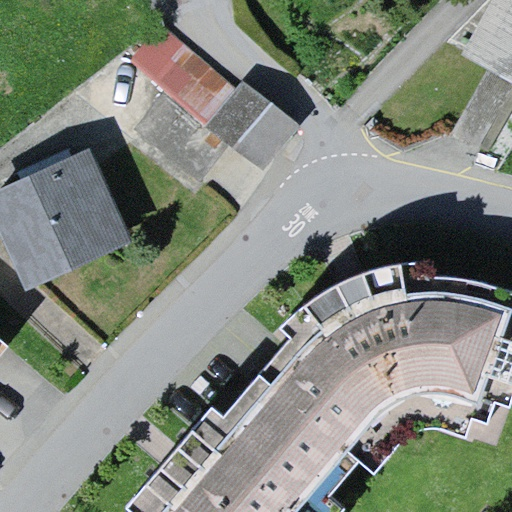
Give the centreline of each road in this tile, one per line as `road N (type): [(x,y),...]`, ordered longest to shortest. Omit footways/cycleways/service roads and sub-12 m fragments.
road 1 (residential): [(8,511),(176,326),(315,196),(346,180)]
road 2 (residential): [(346,180),(331,143),(293,94),(206,27),(204,0)]
road 3 (residential): [(346,180),(511,210)]
